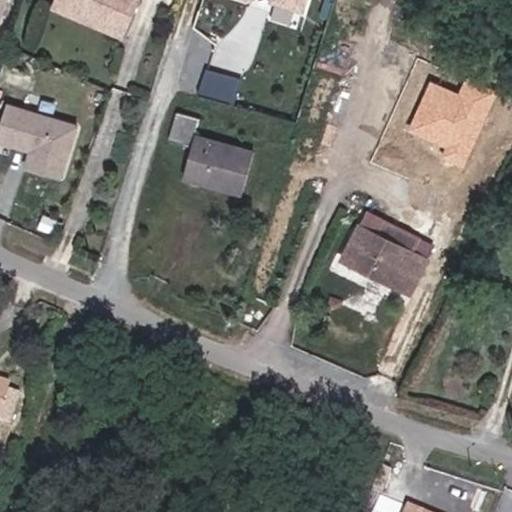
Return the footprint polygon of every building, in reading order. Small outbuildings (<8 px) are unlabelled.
[(0,0),(0,31),(1,29),(14,0),(0,0)] [(62,0),(59,9),(127,37),(135,17),(141,0),(62,0)] [(306,0),(271,0),(270,5),(302,14),(306,0)] [(264,90),(282,96),(293,62),(275,58),(264,90)] [(464,168),(498,92),(467,78),(459,94),(430,81),(407,132),(444,148),(440,157),(464,168)] [(24,168),(65,179),(81,120),(7,100),(0,127),(0,141),(29,150),(24,168)] [(192,154),(189,180),(247,195),(256,154),(201,142),(205,119),(172,114),(166,149),(192,154)] [(441,260),(367,217),(344,257),(419,298),(441,260)] [(0,419),(11,388),(0,383),(0,419)] [(433,511),(409,503),(405,511),(433,511)]
